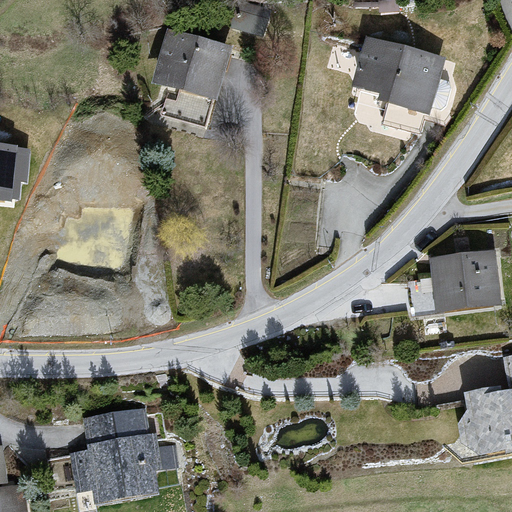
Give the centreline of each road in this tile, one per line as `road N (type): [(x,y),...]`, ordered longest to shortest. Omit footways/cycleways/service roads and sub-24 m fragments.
road 1 (residential): [(0,366),(99,368),(208,346),(324,300),(399,248),(511,82)]
road 2 (unknown): [(259,326),(250,116)]
